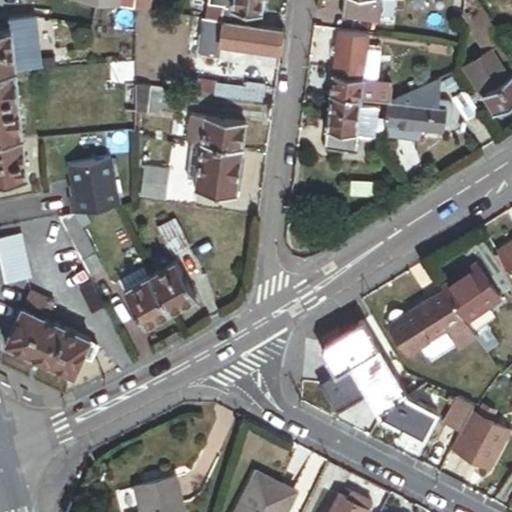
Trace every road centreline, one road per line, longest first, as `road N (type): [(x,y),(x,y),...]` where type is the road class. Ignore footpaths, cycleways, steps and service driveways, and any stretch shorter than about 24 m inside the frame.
road 1 (residential): [(306,0),(268,288),(276,314)]
road 2 (residential): [(233,340),(274,404),(296,420),(470,511)]
road 3 (tertiary): [(511,165),(276,314)]
road 4 (tertiary): [(233,340),(0,455)]
